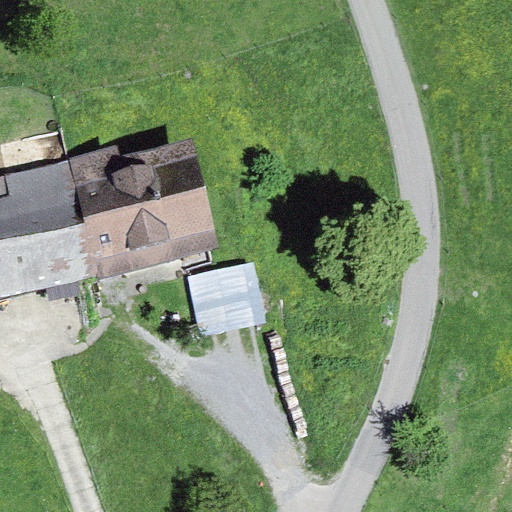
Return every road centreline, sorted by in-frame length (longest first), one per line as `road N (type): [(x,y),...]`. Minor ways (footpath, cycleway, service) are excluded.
road 1 (unclassified): [(328,511),(394,381),(424,249),(410,150),(361,0)]
road 2 (track): [(119,301),(252,395),(299,511)]
road 3 (track): [(18,315),(83,511)]
